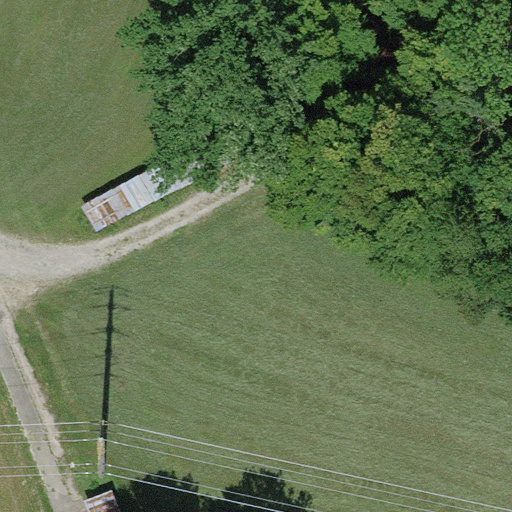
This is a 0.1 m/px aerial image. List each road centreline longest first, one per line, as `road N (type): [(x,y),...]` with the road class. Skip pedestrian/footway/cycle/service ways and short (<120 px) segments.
road 1 (track): [(0,268),(61,267),(511,64)]
road 2 (residential): [(0,325),(73,511)]
